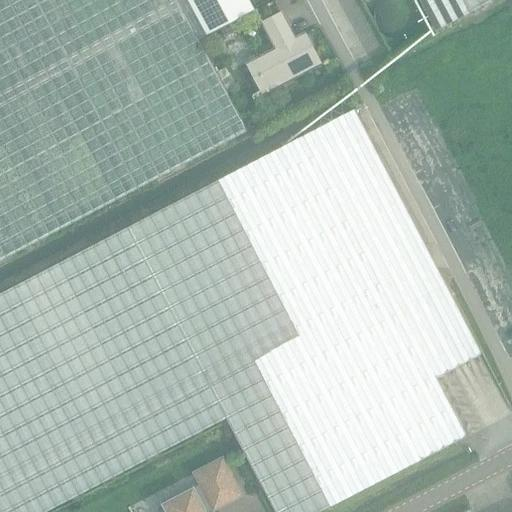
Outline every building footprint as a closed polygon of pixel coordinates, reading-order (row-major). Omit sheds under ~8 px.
[(0,0),(0,260),(82,217),(247,131),(198,40),(175,0),(0,0)] [(247,0),(175,0),(198,40),(253,11),(247,0)] [(417,0),(435,32),(495,0),(417,0)] [(304,34),(295,38),(281,13),(261,23),(275,49),(251,61),(245,65),(253,79),(243,84),(249,94),(258,89),(262,96),(267,92),(320,65),(304,34)] [(0,511),(42,511),(229,417),(272,502),(276,511),(319,511),(471,434),(441,376),(484,353),(439,267),(354,108),(310,131),(0,292),(0,511)] [(221,464),(195,477),(213,511),(215,511),(239,500),(221,464)] [(201,511),(192,494),(163,509),(165,511),(201,511)]
